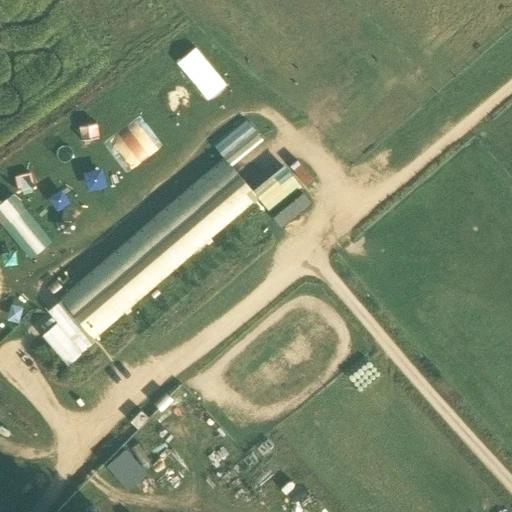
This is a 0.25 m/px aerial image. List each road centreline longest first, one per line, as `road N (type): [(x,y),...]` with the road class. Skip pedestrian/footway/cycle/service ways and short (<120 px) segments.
road 1 (track): [(511,483),(309,253)]
road 2 (track): [(511,77),(309,253)]
